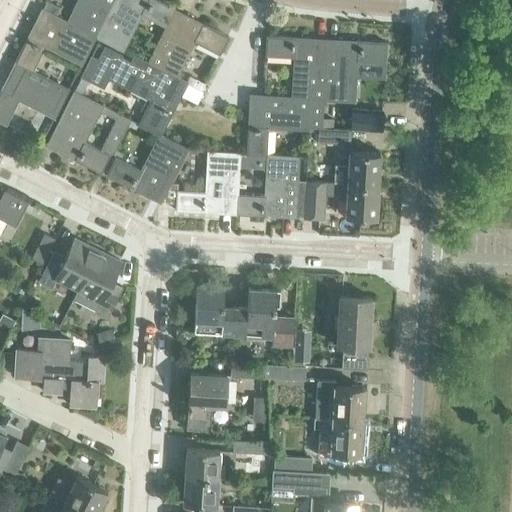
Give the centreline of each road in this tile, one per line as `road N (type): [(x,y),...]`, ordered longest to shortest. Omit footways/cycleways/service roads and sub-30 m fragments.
road 1 (residential): [(417,258),(159,247)]
road 2 (secondary): [(417,258),(410,511)]
road 3 (secondary): [(438,11),(417,258)]
road 4 (residential): [(148,463),(159,247)]
road 5 (residential): [(159,247),(0,164)]
road 6 (residential): [(0,390),(148,463)]
road 7 (residential): [(438,11),(304,0)]
